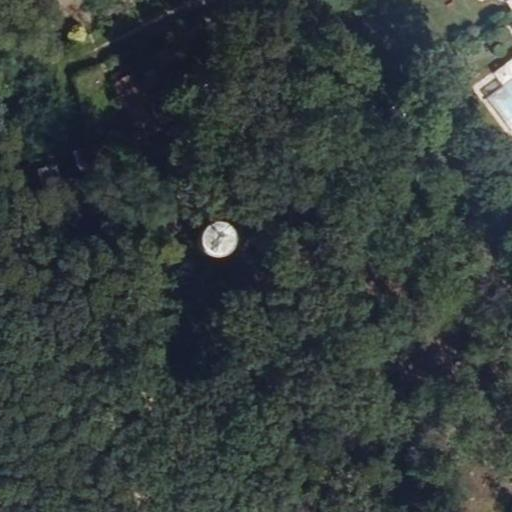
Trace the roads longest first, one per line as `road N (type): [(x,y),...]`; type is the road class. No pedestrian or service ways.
road 1 (track): [(154,511),(166,451),(160,294),(223,0)]
road 2 (track): [(0,107),(212,0)]
